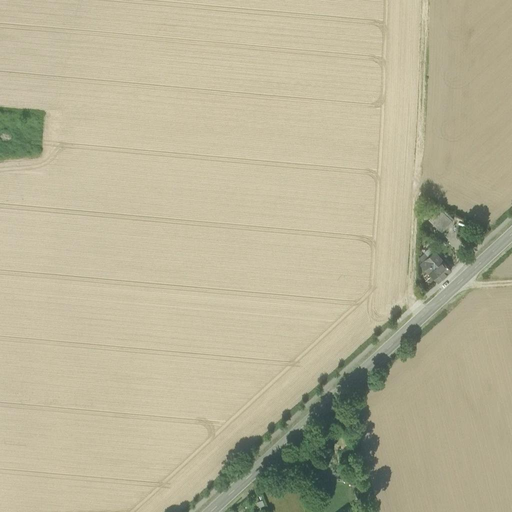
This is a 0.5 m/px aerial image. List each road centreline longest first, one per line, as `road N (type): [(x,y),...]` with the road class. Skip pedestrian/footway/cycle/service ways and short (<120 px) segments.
road 1 (tertiary): [(511,235),(210,511)]
road 2 (track): [(426,0),(414,307),(421,317)]
